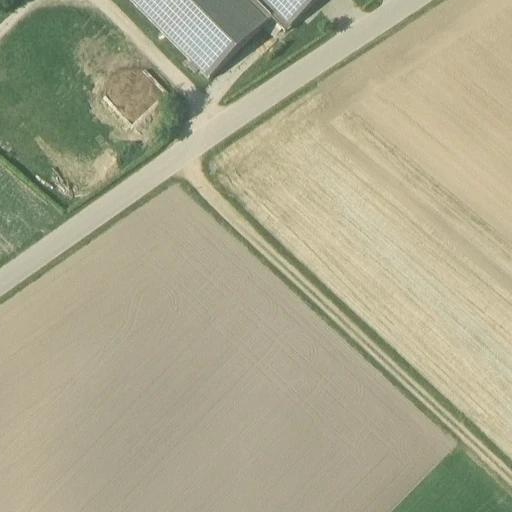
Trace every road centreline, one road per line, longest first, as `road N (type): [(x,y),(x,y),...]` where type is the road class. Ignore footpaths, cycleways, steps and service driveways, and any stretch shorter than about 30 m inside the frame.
road 1 (unclassified): [(403,0),(0,282)]
road 2 (track): [(511,482),(174,158)]
